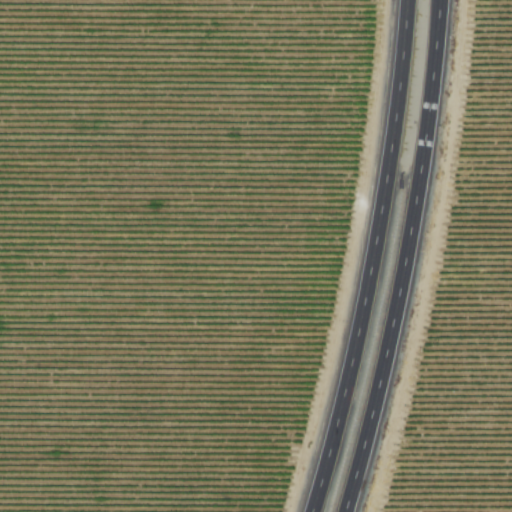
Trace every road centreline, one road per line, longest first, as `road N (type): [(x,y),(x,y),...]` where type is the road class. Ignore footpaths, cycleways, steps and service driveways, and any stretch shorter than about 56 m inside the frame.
road 1 (primary): [(410,0),(374,270),(313,511)]
road 2 (primary): [(348,511),(406,274),(441,0)]
